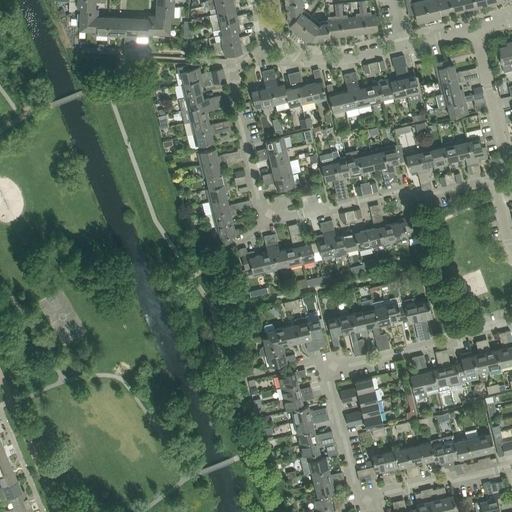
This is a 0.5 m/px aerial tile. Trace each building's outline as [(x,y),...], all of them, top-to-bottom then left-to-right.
[(69,0),(69,1),(70,1),(69,11),(72,11),(77,8),(78,8),(81,8),(95,9),(95,8),(96,2),(100,2),(106,3),(106,0),(69,0)] [(217,7),(218,13),(235,9),(234,3),(244,1),(243,0),(226,0),(207,5),(208,9),(217,7)] [(357,16),(352,17),(354,35),(366,33),(362,0),(359,1),(360,13),(356,13),(357,16)] [(365,0),(362,0),(366,33),(378,32),(376,14),(371,15),(371,11),(366,12),(365,0)] [(430,20),(424,0),(421,0),(413,2),(412,0),(405,0),(410,15),(416,14),(418,22),(430,20)] [(424,0),(430,20),(442,17),(437,0),(424,0)] [(437,0),(442,17),(453,14),(449,0),(437,0)] [(449,0),(453,14),(465,11),(462,0),(449,0)] [(462,0),(465,11),(476,9),(473,0),(462,0)] [(473,0),(476,9),(488,6),(486,0),(473,0)] [(302,1),(286,3),(288,21),(290,23),(289,24),(298,31),(297,32),(299,33),(299,34),(300,33),(309,39),(310,38),(312,40),(330,38),(328,22),(321,23),(302,8),(302,1)] [(328,20),(328,22),(330,38),(342,36),(338,3),(335,4),(337,16),(332,16),(333,19),(328,20)] [(341,3),(338,3),(342,36),(354,35),(352,17),(347,17),(347,14),(343,15),(341,3)] [(156,16),(171,17),(174,17),(174,6),(157,5),(156,16)] [(96,33),(97,33),(98,16),(98,9),(95,9),(81,8),(80,30),(97,30),(96,33)] [(210,15),(212,26),(248,17),(247,13),(237,15),(235,9),(218,13),(210,15)] [(149,18),(148,33),(170,34),(171,17),(156,16),(149,15),(149,18)] [(97,33),(108,34),(109,17),(98,16),(97,33)] [(109,17),(108,34),(125,35),(125,34),(126,34),(127,18),(126,18),(126,17),(109,17)] [(125,35),(137,35),(138,18),(126,17),(126,18),(127,18),(126,34),(125,34),(125,35)] [(220,35),(240,30),(239,24),(249,22),(248,17),(212,26),(213,30),(222,28),(223,34),(220,35)] [(137,35),(148,36),(148,33),(149,18),(138,18),(137,35)] [(213,43),(214,48),(250,39),(249,35),(239,37),(237,31),(240,30),(220,35),(222,41),(213,43)] [(250,39),(214,48),(215,52),(224,50),(226,56),(242,52),(241,46),(251,43),(250,39)] [(507,45),(500,47),(501,54),(500,54),(503,64),(504,71),(511,69),(511,44),(511,42),(506,43),(507,45)] [(404,55),(398,57),(407,96),(420,93),(416,75),(408,77),(405,66),(407,66),(404,55)] [(398,79),(391,81),(394,96),(395,99),(407,96),(398,57),(392,58),(395,69),(396,68),(398,79)] [(434,63),(439,82),(468,75),(467,70),(456,72),(454,65),(449,66),(447,60),(434,63)] [(179,72),(182,84),(225,74),(223,68),(201,73),(200,67),(188,70),(186,65),(178,67),(179,72)] [(274,68),(268,70),(276,105),(278,110),(286,108),(290,108),(290,107),(286,90),(284,84),(278,85),(274,68)] [(256,109),(276,105),(268,70),(262,71),(266,88),(260,90),(259,87),(251,89),(256,109)] [(356,72),(350,73),(360,114),(372,111),(371,105),(366,87),(360,89),(356,72)] [(342,93),(346,111),(347,116),(360,114),(350,73),(344,74),(348,91),(342,93)] [(182,84),(185,97),(202,93),(201,87),(227,81),(225,74),(182,84)] [(439,82),(442,94),(460,90),(458,82),(469,80),(468,75),(439,82)] [(317,82),(310,84),(314,102),(327,99),(322,78),(317,79),(317,82)] [(390,78),(378,81),(382,99),(394,96),(395,99),(391,81),(390,78)] [(374,85),(366,87),(371,105),(383,102),(382,99),(378,81),(373,82),(374,85)] [(302,82),(297,84),(302,105),(303,110),(303,111),(305,110),(316,108),(315,107),(314,102),(310,84),(304,85),(303,86),(302,82)] [(334,114),(346,111),(342,93),(335,94),(332,83),(327,85),(334,114)] [(185,97),(182,84),(177,86),(174,86),(177,99),(179,99),(185,97)] [(293,88),(286,90),(290,107),(302,105),(297,84),(292,85),(293,88)] [(442,94),(436,95),(439,107),(448,105),(466,101),(474,99),(473,94),(464,96),(462,97),(460,90),(442,94)] [(185,97),(179,99),(181,110),(188,109),(222,101),(221,95),(204,99),(202,93),(185,97)] [(188,109),(181,110),(184,123),(191,121),(191,122),(208,117),(207,111),(223,107),(222,101),(188,109)] [(469,114),(466,101),(448,105),(451,118),(469,114)] [(485,101),(474,104),(476,111),(487,109),(485,101)] [(169,127),(166,115),(158,117),(161,129),(169,127)] [(191,122),(194,134),(222,127),(221,122),(210,124),(208,117),(191,122)] [(425,123),(415,125),(417,133),(426,131),(425,123)] [(409,126),(394,129),(396,136),(410,132),(409,126)] [(222,127),(194,134),(197,146),(214,142),(212,135),(223,132),(222,127)] [(481,129),(466,132),(467,138),(470,152),(475,173),(481,171),(478,160),(489,158),(487,152),(486,146),(482,147),(480,135),(482,134),(481,129)] [(311,131),(304,132),(306,144),(313,142),(311,131)] [(256,150),(257,155),(286,148),(283,136),(275,138),(265,140),(267,147),(256,150)] [(467,138),(455,141),(459,159),(465,157),(470,174),(475,173),(467,138)] [(455,141),(442,144),(447,165),(452,164),(452,161),(459,159),(455,141)] [(397,181),(393,164),(405,161),(403,154),(401,144),(396,146),(395,145),(383,147),(391,182),(397,181)] [(430,146),(430,147),(434,165),(435,168),(447,165),(442,144),(443,147),(431,149),(430,146)] [(383,147),(371,150),(375,168),(381,167),(385,184),(391,182),(383,147)] [(430,147),(418,149),(425,179),(430,177),(427,166),(434,165),(430,147)] [(197,152),(200,164),(229,158),(228,153),(217,155),(215,148),(197,152)] [(269,157),(271,164),(289,160),(286,148),(257,155),(258,160),(269,157)] [(357,149),(345,152),(346,156),(347,159),(350,174),(351,177),(363,174),(358,153),(357,149)] [(418,149),(405,152),(405,153),(403,154),(405,161),(407,161),(410,171),(417,169),(420,180),(425,179),(418,149)] [(337,150),(332,152),(334,159),(340,188),(345,187),(343,176),(350,174),(347,159),(346,156),(340,158),(338,151),(337,150)] [(371,150),(358,153),(363,174),(368,173),(367,170),(375,168),(371,150)] [(332,152),(319,155),(321,162),(323,170),(325,180),(333,178),(335,189),(340,188),(334,159),(332,152)] [(200,164),(203,177),(224,172),(224,171),(221,172),(219,165),(230,162),(229,158),(200,164)] [(298,158),(289,160),(292,173),(301,171),(298,158)] [(262,174),(263,180),(292,173),(289,160),(271,164),(273,172),(262,174)] [(206,188),(206,189),(227,184),(224,172),(203,177),(206,176),(209,188),(206,188)] [(292,173),(263,180),(264,185),(275,182),(277,190),(295,185),(292,173)] [(206,189),(209,201),(227,197),(225,190),(228,189),(227,184),(206,189)] [(209,201),(212,213),(241,207),(240,202),(229,204),(227,197),(209,201)] [(212,213),(215,226),(233,221),(231,214),(242,211),(241,207),(212,213)] [(382,214),(377,215),(384,244),(396,241),(392,223),(385,225),(382,214)] [(374,228),(367,229),(371,247),(384,244),(377,215),(372,216),(374,228)] [(399,222),(392,223),(396,241),(409,238),(408,236),(414,235),(413,229),(411,221),(410,216),(398,219),(399,222)] [(333,219),(327,221),(335,256),(347,253),(342,232),(343,235),(337,236),(333,219)] [(233,221),(215,226),(220,245),(232,242),(230,235),(239,233),(237,228),(235,229),(233,221)] [(323,233),(315,235),(317,241),(318,241),(320,249),(316,250),(318,257),(321,256),(322,259),(335,256),(327,221),(320,222),(323,233)] [(360,228),(354,229),(358,247),(359,250),(371,247),(367,229),(360,231),(360,228)] [(354,229),(342,232),(346,249),(356,247),(358,247),(354,229)] [(276,233),(270,234),(278,269),(290,266),(286,248),(280,250),(276,233)] [(268,253),(262,254),(266,272),(278,269),(270,234),(264,236),(268,253)] [(301,234),(296,235),(302,263),(315,260),(314,258),(318,257),(316,250),(313,250),(311,243),(303,244),(301,234)] [(293,247),(286,248),(290,266),(302,263),(296,235),(291,236),(293,247)] [(246,246),(240,248),(244,265),(245,268),(245,270),(242,270),(244,276),(253,274),(253,275),(266,272),(262,254),(254,256),(253,253),(248,254),(246,246)] [(305,278),(297,280),(299,288),(307,286),(305,278)] [(403,300),(404,306),(407,318),(408,323),(409,323),(414,322),(417,331),(423,330),(416,303),(415,297),(403,300)] [(428,300),(416,303),(423,330),(429,328),(426,319),(432,317),(428,300)] [(407,318),(404,306),(399,307),(398,302),(386,305),(391,325),(394,324),(393,322),(407,318)] [(373,304),(362,307),(363,310),(367,328),(372,327),(375,336),(380,335),(378,325),(374,308),(373,304)] [(386,305),(374,308),(378,325),(390,322),(390,325),(391,325),(386,305)] [(367,328),(363,310),(351,313),(355,331),(367,328)] [(351,313),(339,316),(343,334),(349,332),(355,356),(361,354),(357,340),(355,331),(351,313)] [(338,335),(343,334),(339,316),(327,319),(334,346),(340,344),(338,335)] [(249,317),(246,323),(252,327),(256,321),(249,317)] [(295,319),(294,319),(295,324),(299,341),(311,339),(307,321),(306,317),(296,319),(295,319)] [(319,318),(307,321),(311,339),(317,337),(319,346),(325,345),(319,318)] [(450,320),(445,321),(444,321),(447,332),(453,331),(450,320)] [(246,323),(243,327),(250,331),(252,327),(246,323)] [(265,326),(264,327),(265,331),(267,331),(268,336),(283,345),(288,344),(284,327),(274,329),(273,325),(272,324),(266,325),(265,326)] [(295,324),(284,327),(288,344),(299,341),(295,324)] [(502,348),(496,349),(500,366),(511,363),(504,332),(499,333),(502,348)] [(386,333),(381,335),(384,349),(390,348),(386,333)] [(384,349),(381,335),(375,336),(378,350),(384,349)] [(263,337),(265,346),(263,346),(260,349),(259,352),(260,356),(267,354),(284,350),(283,345),(268,336),(263,337)] [(363,339),(357,340),(361,354),(366,353),(363,339)] [(487,348),(484,349),(488,369),(500,366),(496,349),(488,351),(487,348)] [(447,349),(441,350),(450,388),(451,390),(462,387),(457,364),(451,365),(447,349)] [(481,353),(473,354),(477,372),(488,369),(484,349),(480,350),(481,353)] [(284,350),(267,354),(270,366),(296,360),(295,354),(286,356),(284,350)] [(439,368),(433,369),(437,386),(438,391),(450,388),(441,350),(435,351),(439,368)] [(462,362),(457,364),(460,376),(477,372),(473,354),(472,351),(460,354),(460,355),(462,362)] [(424,354),(418,356),(426,389),(437,386),(433,369),(427,371),(424,354)] [(426,389),(418,356),(412,357),(416,373),(410,375),(415,399),(427,396),(426,389)] [(253,368),(243,370),(244,376),(254,374),(253,368)] [(278,375),(281,387),(298,383),(296,377),(306,375),(305,369),(278,375)] [(340,391),(341,397),(375,388),(372,377),(355,381),(356,387),(340,391)] [(281,387),(283,399),(303,394),(302,391),(300,391),(298,383),(281,387)] [(359,399),(360,404),(377,400),(375,388),(341,397),(343,402),(359,399)] [(481,388),(473,390),(474,397),(482,395),(481,388)] [(286,411),(291,410),(309,405),(303,406),(301,398),(304,397),(303,394),(283,399),(286,411)] [(492,396),(486,397),(488,409),(489,409),(495,408),(492,396)] [(346,414),(347,420),(380,412),(377,400),(360,404),(362,410),(346,414)] [(291,410),(294,421),(328,413),(326,407),(310,411),(309,405),(291,410)] [(380,412),(347,420),(348,426),(365,422),(366,428),(383,424),(380,412)] [(448,412),(437,415),(438,422),(450,419),(448,412)] [(294,421),(297,433),(314,428),(313,423),(329,419),(328,413),(294,421)] [(297,433),(300,444),(333,436),(332,430),(316,434),(314,428),(297,433)] [(465,432),(467,438),(478,435),(477,430),(465,432)] [(494,432),(493,433),(496,444),(502,443),(501,439),(502,439),(501,431),(494,432)] [(490,433),(478,435),(482,452),(494,449),(490,433)] [(478,435),(467,438),(471,455),(482,452),(478,435)] [(300,444),(302,456),(320,451),(318,446),(335,442),(333,436),(300,444)] [(442,439),(443,444),(448,463),(449,470),(455,469),(453,459),(459,458),(455,441),(454,436),(442,439)] [(467,438),(455,441),(459,458),(471,455),(467,438)] [(508,441),(502,443),(505,455),(510,453),(508,441)] [(431,442),(419,444),(423,461),(432,459),(434,458),(432,446),(431,442)] [(505,455),(502,443),(496,444),(499,456),(505,455)] [(419,444),(407,447),(411,464),(423,461),(419,444)] [(443,444),(432,446),(434,458),(436,466),(437,466),(439,466),(443,465),(444,464),(448,463),(443,444)] [(0,460),(8,457),(4,446),(0,447),(0,460)] [(407,447),(396,450),(399,466),(411,464),(407,447)] [(396,450),(384,453),(388,472),(392,471),(391,468),(399,466),(396,450)] [(304,474),(312,472),(329,468),(327,460),(329,459),(329,455),(321,457),(320,451),(302,456),(300,456),(304,474)] [(373,460),(375,466),(376,472),(384,470),(385,473),(388,472),(384,453),(372,455),(373,460)] [(0,460),(0,473),(13,468),(8,457),(0,460)] [(369,467),(370,473),(371,479),(377,477),(376,472),(375,466),(369,467)] [(357,470),(359,476),(370,473),(369,467),(367,468),(357,470)] [(0,473),(0,479),(3,486),(18,480),(13,468),(0,473)] [(312,472),(315,484),(334,479),(333,476),(331,476),(329,468),(312,472)] [(370,473),(359,476),(360,481),(371,479),(370,473)] [(334,479),(315,484),(317,495),(318,496),(335,492),(335,491),(334,491),(333,485),(333,483),(335,483),(334,479)] [(0,486),(0,498),(1,500),(2,500),(5,498),(22,491),(22,490),(21,489),(18,480),(3,486),(0,486)] [(480,500),(474,502),(476,511),(485,511),(500,509),(498,500),(501,499),(499,493),(497,482),(491,483),(490,481),(483,482),(485,491),(485,492),(486,499),(480,500)] [(445,486),(439,488),(444,511),(457,511),(453,494),(447,496),(445,486)] [(435,499),(429,500),(432,511),(444,511),(439,488),(433,489),(435,499)] [(12,502),(14,507),(29,501),(25,490),(22,491),(5,498),(7,504),(12,502)] [(312,497),(315,509),(332,505),(331,498),(340,496),(339,491),(335,492),(318,496),(312,497)] [(415,494),(418,508),(419,511),(432,511),(429,500),(423,502),(421,492),(415,494)] [(14,507),(8,510),(8,511),(33,511),(29,501),(14,507)]
